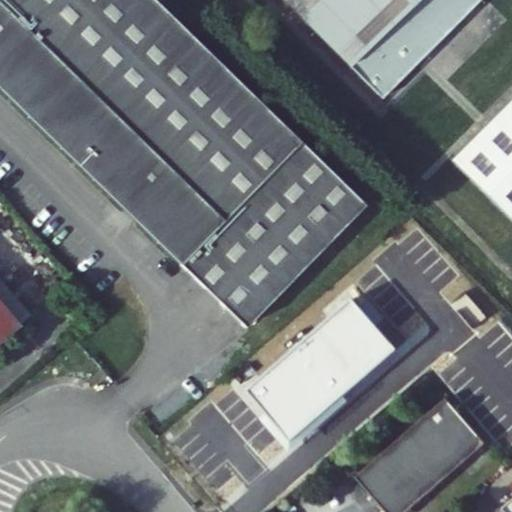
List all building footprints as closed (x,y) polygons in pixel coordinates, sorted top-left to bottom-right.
[(363,204),(153,0),(0,0),(0,89),(243,327),(363,204)] [(283,0),(295,11),(343,59),(383,98),(418,64),(438,43),(473,8),(480,0),(283,0)] [(511,99),(494,117),(487,123),(452,158),(511,219),(511,99)] [(246,391),(291,443),(397,350),(352,299),(246,391)] [(0,303),(0,339),(18,324),(0,303)] [(380,506),(385,511),(407,511),(486,444),(446,399),(356,478),(370,495),(377,489),(386,501),(380,506)] [(377,489),(370,495),(380,506),(386,501),(377,489)]
